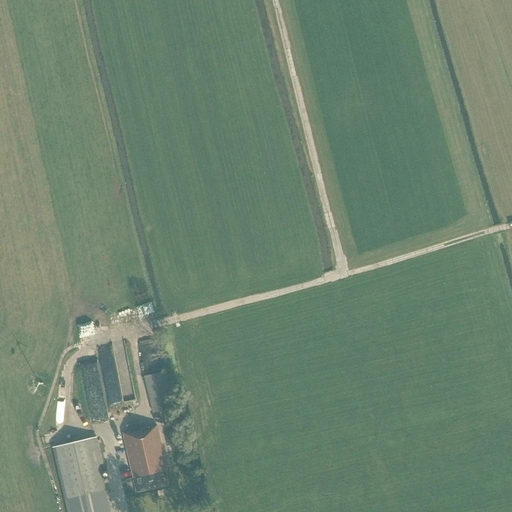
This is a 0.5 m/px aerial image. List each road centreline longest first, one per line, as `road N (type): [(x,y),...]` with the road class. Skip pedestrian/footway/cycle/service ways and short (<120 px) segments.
road 1 (track): [(125,511),(107,435),(68,430),(69,364),(113,330),(343,272),(275,0)]
road 2 (track): [(343,272),(508,226)]
